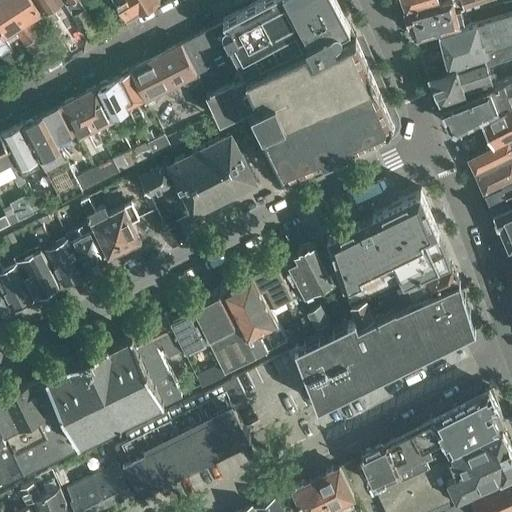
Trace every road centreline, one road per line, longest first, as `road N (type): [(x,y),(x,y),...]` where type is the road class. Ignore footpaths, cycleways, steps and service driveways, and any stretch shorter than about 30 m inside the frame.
road 1 (tertiary): [(0,357),(129,284),(437,142)]
road 2 (residential): [(200,511),(511,349)]
road 3 (residential): [(0,106),(197,0)]
road 4 (tertiary): [(511,341),(437,142)]
road 5 (tertiary): [(437,142),(371,0)]
